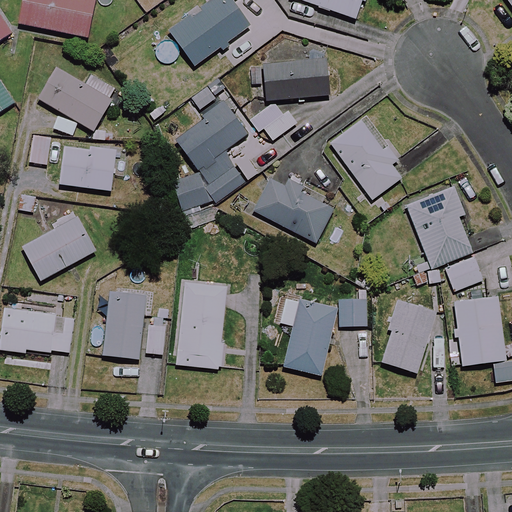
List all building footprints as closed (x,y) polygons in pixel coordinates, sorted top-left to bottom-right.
[(93,0),(21,0),(17,27),(87,38),(93,0)] [(192,68),(216,51),(219,56),(233,47),(230,42),(248,30),(227,0),(217,0),(168,33),(192,68)] [(365,0),(293,0),(304,3),(301,13),(313,17),(315,9),(356,20),(361,3),(365,4),(365,0)] [(511,0),(503,0),(511,11),(511,0)] [(0,41),(9,35),(0,22),(0,41)] [(328,97),(325,61),(248,68),(250,85),(260,84),(262,103),(328,97)] [(110,102),(55,69),(37,100),(93,133),(110,102)] [(0,112),(12,104),(0,86),(0,112)] [(214,204),(243,181),(233,169),(221,155),(247,135),(223,106),(169,149),(203,190),(214,204)] [(297,124),(288,112),(262,131),(272,143),(297,124)] [(404,177),(395,165),(400,162),(367,118),(356,126),(329,145),(370,202),(404,177)] [(48,140),(30,138),(28,164),(46,166),(48,140)] [(114,152),(61,146),(59,166),(64,167),(61,187),(109,192),(114,152)] [(314,244),(331,212),(322,208),(327,197),(290,178),(285,188),(268,180),(251,212),(314,244)] [(193,191),(175,196),(181,217),(199,212),(193,191)] [(464,217),(453,191),(408,209),(432,269),(470,253),(457,219),(464,217)] [(38,197),(17,194),(15,213),(35,215),(38,197)] [(96,252),(71,213),(51,226),(54,230),(21,251),(43,286),(96,252)] [(481,282),(472,260),(444,270),(452,293),(481,282)] [(224,288),(182,285),(176,367),(218,370),(224,288)] [(142,297),(105,294),(101,358),(139,360),(142,297)] [(505,363),(497,298),(452,304),(460,368),(491,364),(494,384),(511,382),(511,365),(511,362),(505,363)] [(335,311),(284,299),(278,325),(292,328),(283,369),(320,377),(335,311)] [(364,328),(365,302),(340,301),(339,327),(364,328)] [(433,312),(397,302),(379,364),(416,374),(433,312)] [(73,318),(4,312),(0,352),(25,354),(25,351),(69,355),(73,318)] [(165,328),(148,327),(145,354),(162,356),(165,328)] [(445,345),(429,345),(429,373),(445,373),(445,345)]
